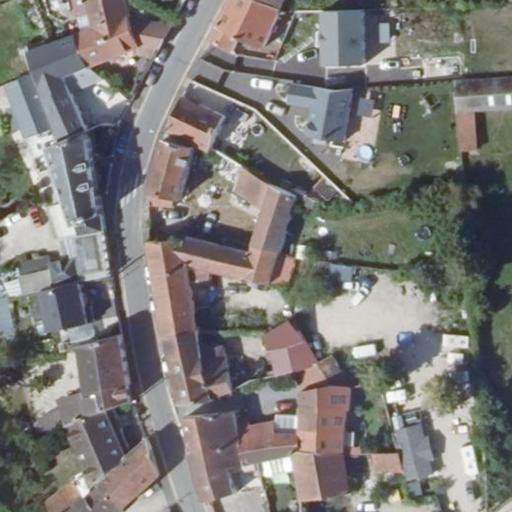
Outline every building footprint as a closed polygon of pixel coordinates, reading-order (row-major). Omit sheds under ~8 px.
[(22,0),(26,24),(44,21),(40,0),(22,0)] [(91,0),(77,0),(81,17),(85,16),(95,14),(97,30),(135,16),(131,0),(110,0),(93,5),(91,0)] [(261,50),(279,12),(254,0),(231,0),(201,65),(218,72),(238,38),(261,50)] [(254,0),(279,12),(285,11),(290,0),(254,0)] [(374,8),(326,10),(327,66),(375,65),(374,8)] [(95,14),(85,16),(88,33),(97,30),(95,14)] [(81,36),(93,70),(122,60),(123,63),(136,59),(134,54),(145,49),(145,48),(135,16),(97,30),(88,33),(81,36)] [(174,37),(135,16),(145,48),(148,53),(150,54),(161,61),(174,37)] [(79,95),(109,81),(93,70),(81,36),(55,46),(62,64),(46,72),(51,86),(48,87),(71,141),(94,131),(79,95)] [(62,64),(55,46),(38,53),(46,72),(62,64)] [(146,60),(157,67),(161,61),(150,54),(146,60)] [(32,139),(60,128),(37,73),(10,85),(32,139)] [(487,102),(485,79),(461,80),(468,165),(483,165),(478,103),(487,102)] [(354,141),(360,90),(294,82),(291,104),(315,107),(312,137),(354,141)] [(220,146),(231,123),(183,102),(167,136),(227,163),(232,151),(220,146)] [(71,141),(68,135),(39,144),(52,183),(68,177),(79,207),(60,214),(73,251),(78,249),(81,258),(63,263),(64,269),(54,271),(61,289),(121,274),(107,194),(102,159),(94,131),(71,141)] [(179,202),(194,152),(163,145),(149,194),(179,202)] [(259,211),(266,186),(237,173),(228,193),(259,211)] [(319,203),(325,185),(295,174),(287,191),(293,194),(319,203)] [(285,195),(266,186),(259,211),(246,257),(270,260),(293,194),(287,191),(285,195)] [(0,251),(3,259),(35,247),(23,215),(0,223),(0,251)] [(178,242),(146,245),(157,320),(162,342),(192,336),(186,284),(194,284),(193,272),(249,281),(281,285),(284,262),(270,260),(246,257),(235,255),(178,242)] [(45,258),(22,262),(25,274),(47,269),(45,258)] [(291,279),(317,282),(318,266),(294,263),(291,279)] [(61,289),(54,271),(33,276),(30,276),(35,296),(61,289)] [(477,299),(476,281),(445,277),(444,295),(477,299)] [(0,300),(0,334),(20,328),(10,297),(0,300)] [(285,319),(255,334),(269,374),(310,362),(285,319)] [(209,400),(228,396),(213,352),(195,355),(192,336),(162,342),(177,408),(207,404),(209,400)] [(121,338),(77,351),(88,392),(62,402),(64,409),(52,414),(53,421),(44,423),(50,435),(71,425),(108,409),(115,406),(131,398),(121,338)] [(330,386),(344,386),(329,358),(310,362),(322,383),(330,386)] [(289,369),(296,391),(322,383),(310,362),(289,369)] [(321,433),(338,437),(344,386),(330,386),(322,383),(296,391),(297,416),(295,428),(321,433)] [(131,453),(115,406),(108,409),(125,459),(131,453)] [(71,425),(80,451),(91,488),(100,481),(125,459),(108,409),(71,425)] [(230,428),(227,416),(180,420),(181,423),(188,454),(236,448),(234,440),(230,428)] [(273,438),(272,430),(243,431),(243,426),(230,428),(234,440),(273,438)] [(294,437),(234,440),(236,448),(242,469),(255,467),(291,461),(313,460),(319,433),(295,428),(294,437)] [(336,459),(338,437),(319,433),(313,460),(336,459)] [(157,478),(152,461),(146,441),(131,453),(125,459),(100,481),(123,508),(157,478)] [(226,471),(242,469),(236,448),(188,454),(198,496),(201,504),(230,497),(226,471)] [(384,475),(414,475),(409,454),(383,454),(384,475)] [(344,511),(336,459),(313,460),(291,461),(298,511),(344,511)] [(82,495),(63,511),(119,511),(123,508),(100,481),(91,488),(82,495)] [(63,511),(82,495),(72,484),(47,505),(53,511),(63,511)]
